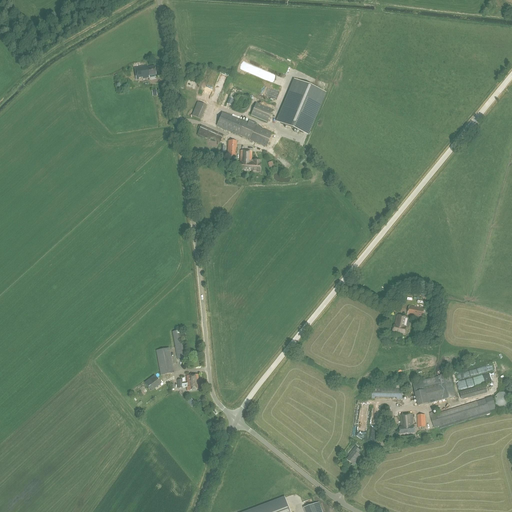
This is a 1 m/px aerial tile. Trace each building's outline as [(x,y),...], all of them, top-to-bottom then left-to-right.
[(149,78),(149,76),(156,75),(155,67),(148,68),(147,66),(135,68),(137,80),(149,78)] [(294,80),(277,122),(307,135),(325,93),(294,80)] [(194,115),(203,119),(208,106),(200,102),(194,115)] [(267,122),(272,110),(256,103),(251,115),(267,122)] [(222,112),(216,126),(266,147),(271,134),(260,129),(261,128),(255,125),(256,124),(249,120),(248,123),(222,112)] [(199,130),(197,135),(211,141),(211,139),(220,143),(223,135),(201,126),(199,126),(198,129),(199,130)] [(236,158),(237,142),(225,141),(224,146),(228,146),(227,157),(236,158)] [(252,152),(241,151),(240,163),(239,163),(238,170),(252,171),(252,172),(261,173),(261,163),(260,163),(260,161),(252,160),(252,152)] [(408,315),(423,318),(425,309),(409,306),(408,315)] [(406,328),(406,326),(407,320),(408,320),(408,318),(397,316),(395,326),(393,332),(405,335),(406,328)] [(172,332),(178,359),(186,357),(180,331),(172,332)] [(169,348),(156,351),(160,372),(161,375),(174,373),(169,348)] [(459,380),(490,372),(488,366),(457,374),(459,380)] [(413,384),(418,406),(456,396),(450,374),(413,384)] [(178,388),(183,388),(187,388),(187,391),(199,390),(198,375),(186,376),(187,383),(182,384),(182,380),(177,380),(178,388)] [(154,376),(145,383),(151,392),(161,385),(154,376)] [(459,391),(462,401),(488,394),(486,384),(459,391)] [(372,388),(372,399),(375,399),(375,397),(396,398),(396,400),(402,400),(403,389),(372,388)] [(497,394),(496,396),(495,399),(494,401),(495,404),(496,406),(498,407),(501,408),(503,409),(506,408),(508,407),(510,405),(510,402),(511,400),(511,399),(510,398),(510,397),(509,395),(507,393),(504,392),(502,392),(499,393),(497,394)] [(491,414),(490,411),(496,409),(492,397),(486,399),(435,415),(435,412),(430,413),(434,428),(439,427),(440,429),(491,414)] [(401,427),(400,428),(400,435),(415,433),(414,426),(414,425),(413,414),(400,416),(401,427)] [(426,427),(425,415),(417,415),(418,428),(426,427)] [(410,443),(415,446),(419,439),(413,436),(410,443)] [(354,451),(347,460),(353,465),(360,456),(358,454),(360,451),(356,447),(353,450),(354,451)] [(290,511),(285,497),(244,511),(290,511)] [(306,511),(322,511),(319,503),(305,508),(306,511)]
